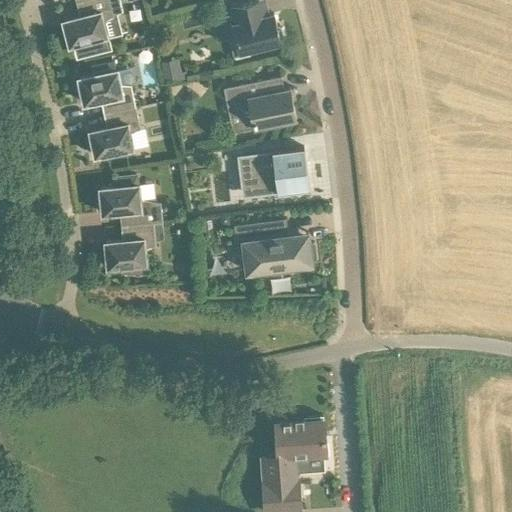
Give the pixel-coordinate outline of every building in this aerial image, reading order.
[(64,25),(63,27),(66,40),(69,42),(70,46),(74,45),(77,57),(111,48),(108,36),(104,22),(119,14),(123,11),(120,0),(86,0),(76,3),(80,16),(63,21),(64,25)] [(250,54),(249,51),(281,43),(280,39),(283,37),(280,27),(277,26),(274,14),(262,17),(258,1),(230,8),(234,24),(233,24),(237,40),(230,42),(234,57),(250,54)] [(164,60),(167,80),(184,78),(182,58),(164,60)] [(80,81),(76,82),(80,101),(84,100),(84,103),(101,100),(104,114),(136,107),(131,85),(120,84),(117,70),(115,70),(113,61),(91,66),(93,75),(79,78),(80,81)] [(281,76),(223,87),(228,108),(237,106),(241,124),(253,122),(255,127),(296,120),(292,100),(296,100),(294,88),(284,90),(281,76)] [(199,101),(197,94),(192,90),(184,100),(193,108),(199,101)] [(95,156),(134,149),(131,134),(140,129),(136,107),(104,114),(107,127),(90,131),(91,135),(89,137),(92,151),(95,152),(95,156)] [(308,185),(304,147),(245,154),(250,196),(280,193),(279,189),(308,185)] [(114,176),(115,187),(100,188),(101,191),(97,192),(99,211),(102,210),(103,214),(120,212),(121,226),(154,223),(162,222),(163,222),(161,202),(141,199),(138,174),(114,176)] [(229,214),(220,216),(220,217),(221,225),(230,224),(229,214)] [(308,232),(306,233),(288,235),(286,218),(234,225),(236,243),(243,242),(247,272),(269,269),(270,274),(291,271),(290,267),(312,264),(312,260),(316,259),(314,243),(310,243),(308,232)] [(164,240),(162,222),(154,223),(155,241),(164,240)] [(155,241),(154,223),(121,226),(122,240),(106,242),(106,246),(104,248),(105,262),(108,263),(108,268),(125,266),(126,274),(145,274),(144,264),(147,264),(146,249),(156,245),(155,241)] [(250,283),(251,286),(252,295),(259,294),(258,286),(257,282),(250,283)] [(279,459),(262,460),(265,507),(300,504),(297,473),(314,471),(312,456),(327,455),(326,440),(324,420),(322,420),(322,416),(307,417),(308,421),(306,421),(277,423),(279,458),(279,459)]
